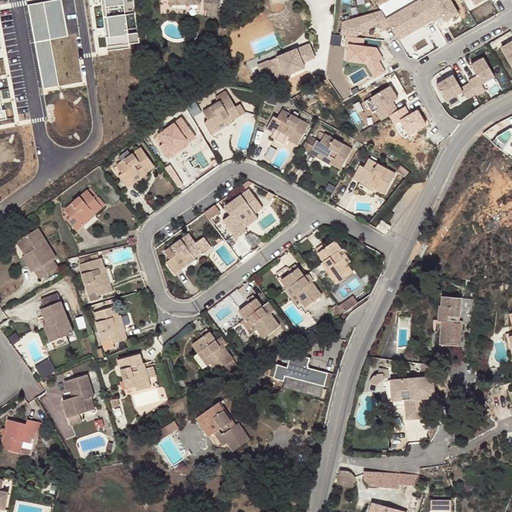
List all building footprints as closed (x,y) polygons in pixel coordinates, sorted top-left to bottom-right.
[(140,44),(134,0),(103,0),(110,48),(140,44)] [(217,16),(218,0),(203,0),(203,8),(207,8),(207,16),(217,16)] [(460,12),(453,0),(421,0),(423,2),(433,19),(434,21),(440,17),(443,22),(460,12)] [(433,19),(423,2),(388,22),(390,25),(398,39),(433,19)] [(383,29),(390,25),(388,22),(380,9),(343,21),(341,34),(356,36),(380,22),(383,29)] [(367,58),(377,79),(391,72),(375,40),(353,51),(359,63),(367,58)] [(312,67),(309,60),(319,56),(313,42),(260,64),(268,85),(312,67)] [(511,45),(503,51),(511,66),(511,45)] [(476,95),(477,96),(485,92),(482,86),(495,79),(485,61),(472,69),(477,78),(469,83),(470,85),(476,95)] [(469,99),(476,95),(470,85),(463,89),(456,77),(439,86),(448,102),(465,93),(469,99)] [(378,122),(396,111),(392,104),(397,101),(389,88),(366,102),(378,122)] [(236,116),(238,121),(247,116),(236,97),(210,111),(214,119),(210,122),(217,134),(224,130),(222,126),(229,122),(228,120),(236,116)] [(295,135),(293,139),(300,143),(311,124),(284,109),(280,117),(275,115),(268,127),(276,132),(279,128),(286,133),(288,130),(295,135)] [(187,135),(190,139),(198,133),(184,116),(160,133),(166,141),(161,144),(171,156),(177,151),(174,147),(180,142),(179,141),(187,135)] [(239,122),(238,121),(236,116),(228,120),(229,122),(222,126),(224,130),(239,122)] [(405,121),(404,120),(399,122),(404,134),(422,128),(418,117),(405,121)] [(267,129),(258,127),(255,141),(263,143),(267,129)] [(291,141),(293,139),(295,135),(288,130),(286,133),(279,128),(276,132),(291,141)] [(191,141),(190,139),(187,135),(179,141),(180,142),(174,147),(177,151),(191,141)] [(336,160),(334,165),(342,170),(353,150),(326,135),(321,143),(317,141),(310,152),(318,157),(319,154),(326,157),(327,155),(336,160)] [(304,148),(310,152),(317,141),(310,137),(304,148)] [(145,165),(148,169),(156,163),(143,145),(118,163),(124,171),(120,174),(129,185),(135,181),(132,178),(138,173),(137,170),(145,165)] [(332,166),(334,165),(336,160),(327,155),(326,157),(319,154),(318,157),(332,166)] [(379,186),(377,191),(386,196),(396,176),(370,161),(366,169),(362,167),(354,179),(361,183),(363,179),(369,183),(370,181),(379,186)] [(149,170),(148,169),(145,165),(137,170),(138,173),(132,178),(135,181),(149,170)] [(377,192),(377,191),(379,186),(370,181),(369,183),(363,179),(361,183),(377,192)] [(257,209),(260,213),(268,208),(254,190),(231,206),(236,214),(231,218),(240,229),(247,224),(244,220),(251,216),(249,214),(257,209)] [(88,211),(92,214),(99,208),(86,191),(62,210),(68,217),(64,221),(73,232),(79,227),(76,223),(83,218),(82,216),(88,211)] [(261,214),(260,213),(257,209),(249,214),(251,216),(244,220),(247,224),(261,214)] [(93,216),(92,214),(88,211),(82,216),(83,218),(76,223),(79,227),(93,216)] [(389,224),(393,216),(389,213),(385,221),(389,224)] [(386,236),(390,227),(381,222),(376,230),(386,236)] [(13,243),(22,256),(24,255),(34,269),(31,272),(36,279),(55,268),(50,260),(52,258),(34,230),(13,243)] [(195,250),(198,255),(215,243),(209,234),(199,241),(193,232),(168,249),(174,257),(169,260),(177,272),(185,267),(182,263),(188,258),(187,256),(195,250)] [(339,248),(333,239),(324,246),(321,243),(314,247),(322,259),(328,267),(325,270),(334,283),(350,271),(344,262),(335,250),(339,248)] [(339,248),(335,250),(344,262),(349,259),(340,246),(339,248)] [(199,256),(198,255),(195,250),(187,256),(188,258),(182,263),(185,267),(199,256)] [(24,255),(22,256),(19,258),(29,273),(31,272),(34,269),(24,255)] [(99,267),(103,266),(100,257),(79,263),(88,291),(97,289),(98,294),(112,290),(110,283),(105,284),(103,276),(101,276),(99,267)] [(319,261),(325,270),(328,267),(322,259),(319,261)] [(109,265),(103,266),(99,267),(101,276),(103,276),(105,284),(110,283),(114,282),(109,265)] [(288,266),(279,273),(283,280),(293,273),(288,266)] [(313,287),(308,279),(300,268),(293,272),(295,275),(285,283),(291,291),(294,288),(303,301),(309,310),(325,298),(316,285),(313,287)] [(311,277),(308,279),(313,287),(316,285),(311,277)] [(294,288),(291,291),(289,292),(298,305),(303,301),(294,288)] [(97,289),(88,291),(90,300),(99,297),(98,294),(97,289)] [(54,293),(38,300),(41,308),(57,301),(54,293)] [(350,295),(336,305),(341,312),(343,310),(354,301),(350,295)] [(270,317),(264,308),(256,298),(250,302),(252,305),(242,312),(248,321),(251,319),(259,331),(265,339),(282,328),(273,315),(270,317)] [(442,344),(463,347),(467,323),(462,322),(465,301),(448,298),(447,308),(442,307),(439,323),(446,324),(442,344)] [(41,308),(39,309),(42,318),(45,326),(42,327),(48,342),(51,348),(66,342),(64,336),(70,333),(57,301),(41,308)] [(326,307),(332,316),(341,312),(336,305),(334,302),(326,307)] [(110,316),(115,314),(113,305),(91,311),(100,341),(110,338),(111,343),(124,339),(121,330),(118,331),(116,324),(113,325),(110,316)] [(267,307),(264,308),(270,317),(273,315),(267,307)] [(115,314),(110,316),(113,325),(116,324),(118,331),(121,330),(117,314),(115,314)] [(511,314),(511,315),(511,317),(511,325),(503,331),(511,351),(511,314)] [(312,318),(290,330),(294,336),(315,325),(312,318)] [(251,319),(248,321),(246,322),(254,335),(259,331),(251,319)] [(408,326),(395,325),(394,346),(406,347),(408,326)] [(223,351),(217,342),(208,331),(202,336),(204,338),(194,346),(200,355),(203,353),(212,364),(218,374),(234,361),(225,349),(223,351)] [(219,341),(217,342),(223,351),(225,349),(219,341)] [(138,364),(143,362),(140,353),(119,359),(128,388),(137,385),(138,390),(152,386),(149,378),(145,379),(142,372),(141,373),(138,364)] [(203,353),(200,355),(198,357),(206,369),(212,364),(203,353)] [(282,380),(283,375),(321,385),(324,372),(305,368),(307,358),(289,353),(285,367),(276,364),(272,378),(282,380)] [(36,367),(41,379),(57,372),(51,359),(36,367)] [(145,362),(143,362),(138,364),(141,373),(142,372),(145,379),(149,378),(145,362)] [(85,375),(66,382),(69,392),(72,391),(74,397),(70,398),(61,401),(66,418),(78,414),(86,412),(82,401),(90,398),(92,397),(85,375)] [(433,379),(402,384),(403,394),(413,392),(414,402),(405,404),(407,423),(428,420),(425,401),(436,399),(433,379)] [(402,384),(394,385),(397,405),(405,404),(403,394),(402,384)] [(93,410),(90,398),(82,401),(86,412),(93,410)] [(222,399),(205,413),(224,436),(217,441),(218,441),(221,443),(224,445),(228,444),(232,440),(238,447),(256,434),(244,419),(237,424),(234,420),(237,417),(222,399)] [(224,436),(205,413),(199,417),(217,441),(224,436)] [(80,422),(78,414),(66,418),(68,425),(80,422)] [(240,415),(237,417),(234,420),(237,424),(244,419),(240,415)] [(175,418),(166,422),(170,430),(178,426),(175,418)] [(29,440),(30,435),(31,433),(36,434),(38,425),(25,421),(24,425),(6,421),(4,430),(2,437),(0,445),(0,450),(18,455),(19,449),(20,444),(27,446),(29,440)] [(170,430),(166,422),(158,426),(161,434),(170,430)] [(115,454),(119,445),(115,443),(111,452),(115,454)] [(401,493),(400,487),(399,487),(400,476),(367,477),(376,494),(401,493)] [(399,487),(400,487),(422,488),(423,476),(400,476),(399,487)] [(348,486),(362,487),(363,478),(349,477),(348,486)] [(5,511),(9,495),(4,494),(2,507),(0,506),(0,511),(4,511),(5,511)] [(402,511),(379,500),(372,511),(402,511)] [(445,511),(445,503),(428,503),(427,511),(445,511)]
